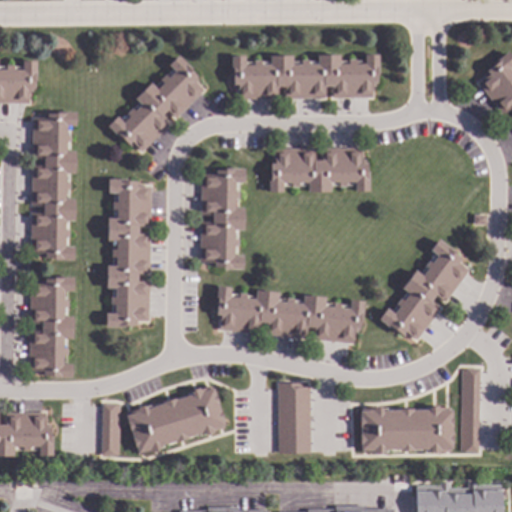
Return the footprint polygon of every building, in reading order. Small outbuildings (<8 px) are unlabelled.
[(511,60),(511,65),(510,67),(511,69),(511,129),(505,121),(511,114),(511,110),(509,107),(502,113),(476,83),(488,74),(485,71),(492,65),(491,64),(505,51),(511,60)] [(377,74),(375,74),(375,83),(371,83),(371,98),(331,98),(331,87),(323,87),(323,99),(283,99),(283,88),(276,88),(276,100),(236,100),(236,85),(231,85),(231,76),(229,76),(229,57),(243,57),(243,60),(268,60),(268,56),(290,56),(290,60),(316,60),(316,55),(337,55),(338,60),(363,60),(363,55),(377,55),(377,74)] [(190,69),(188,70),(195,77),(191,80),(202,91),(174,118),(166,110),(160,116),(168,124),(139,152),(130,142),(127,145),(121,139),(119,141),(105,126),(115,117),(119,120),(137,103),(133,98),(149,83),(152,87),(170,70),(166,66),(177,56),(190,69)] [(34,61),(32,89),(27,89),(27,104),(0,102),(0,65),(21,66),(21,61),(34,61)] [(74,126),(67,126),(68,142),(67,142),(67,152),(73,152),(73,174),(67,174),(68,190),(66,190),(66,199),(72,199),(72,221),(66,221),(66,231),(67,231),(67,237),(65,237),(65,247),(71,247),(71,259),(43,259),(43,253),(29,253),(29,213),(41,213),(41,206),(29,206),(29,166),(42,166),(42,158),(30,158),(30,118),(42,118),(42,115),(54,115),(54,112),(74,112),(74,126)] [(360,159),(364,159),(364,163),(365,163),(365,172),(367,172),(367,192),(353,192),(353,185),(328,186),(328,192),(306,192),(306,185),(281,186),(281,192),(267,192),(266,172),(269,172),(269,164),(270,164),(270,159),(273,159),(273,149),(313,149),(313,161),(320,161),(320,148),(360,148),(360,159)] [(242,183),(236,183),(236,208),(242,208),(241,231),(235,231),(235,256),(241,256),(241,268),(212,268),(212,262),(198,262),(198,222),(210,222),(210,215),(198,214),(199,175),(209,175),(210,172),(213,172),(214,170),(223,171),(223,168),(242,169),(242,183)] [(125,182),(137,182),(137,187),(149,187),(148,227),(137,226),(136,233),(148,233),(148,274),(135,274),(135,283),(147,283),(147,322),(132,322),(132,326),(104,326),(104,313),(109,314),(110,288),(104,288),(105,266),(110,266),(111,240),(105,240),(105,219),(110,219),(111,193),(106,193),(107,179),(125,179),(125,182)] [(484,225),(471,225),(471,215),(484,215),(484,225)] [(450,249),(450,250),(459,257),(456,261),(467,270),(443,302),(434,295),(429,301),(439,308),(415,340),(403,332),(400,336),(393,330),(392,331),(376,319),(385,308),(392,313),(397,306),(394,304),(398,299),(401,301),(406,294),(400,289),(413,271),(420,276),(425,269),(422,266),(426,260),(430,263),(435,256),(428,250),(437,239),(450,249)] [(71,291),(65,291),(65,300),(66,300),(66,307),(65,307),(64,316),(71,316),(71,339),(64,339),(64,348),(66,348),(66,355),(64,355),(64,364),(70,364),(70,378),(50,378),(50,376),(41,376),(41,375),(39,375),(39,371),(27,371),(27,331),(39,331),(39,324),(27,324),(28,283),(40,283),(40,280),(42,280),(42,278),(53,279),(53,277),(71,277),(71,291)] [(229,288),(228,293),(236,295),(237,293),(245,294),(244,295),(254,296),(254,291),(276,293),(276,298),(284,299),(284,298),(292,298),(292,300),(300,301),(301,295),(323,297),(323,304),(331,304),(331,302),(339,303),(339,306),(347,306),(348,300),(362,301),(360,320),(358,320),(356,333),(352,333),(351,344),(311,340),(313,327),(305,327),(304,339),(264,335),(265,323),(258,322),(257,334),(217,330),(218,319),(215,318),(215,315),(214,315),(215,306),(213,306),(215,286),(229,288)] [(476,452),(458,451),(459,369),(477,369),(476,452)] [(300,387),(307,387),(308,454),(276,454),(275,383),(300,383),(300,387)] [(210,389),(212,388),(224,426),(211,430),(212,433),(203,436),(202,433),(185,438),(185,439),(157,447),(158,451),(149,454),(149,452),(136,456),(124,415),(125,415),(124,413),(135,409),(135,407),(142,405),(142,407),(144,406),(145,408),(161,403),(161,402),(173,398),(174,400),(189,395),(188,392),(191,391),(190,390),(197,388),(198,389),(209,386),(210,389)] [(118,405),(117,456),(99,455),(100,404),(118,405)] [(436,407),(447,407),(447,410),(450,410),(450,449),(449,449),(449,452),(437,452),(437,453),(430,453),(430,452),(428,452),(428,450),(411,450),(411,451),(381,451),(381,452),(379,452),(379,454),(372,454),(371,453),(358,453),(358,411),(359,411),(359,408),(371,408),(371,406),(378,406),(378,408),(381,408),(381,410),(397,410),(397,409),(411,409),(411,410),(427,410),(427,407),(430,407),(430,406),(436,406),(436,407)] [(44,427),(49,427),(49,438),(50,438),(51,456),(37,456),(36,450),(20,451),(20,450),(11,450),(11,455),(0,455),(0,424),(4,424),(4,413),(44,412),(44,427)] [(474,485),(500,486),(500,511),(412,511),(412,486),(436,486),(436,482),(446,482),(446,489),(465,489),(465,482),(474,482),(474,485)]
